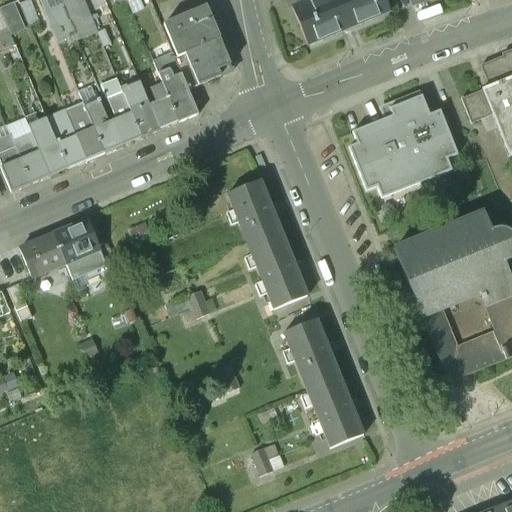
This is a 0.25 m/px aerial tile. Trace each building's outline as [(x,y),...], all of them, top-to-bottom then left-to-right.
[(99,33),(90,0),(46,0),(58,44),(99,33)] [(111,0),(116,9),(127,5),(124,0),(111,0)] [(139,4),(137,0),(124,0),(127,5),(128,8),(139,4)] [(312,0),(291,9),(307,48),(309,48),(308,47),(322,41),(323,42),(324,41),(371,21),(372,21),(373,21),(373,20),(387,14),(387,15),(388,14),(382,0),(312,0)] [(13,4),(0,9),(0,12),(10,36),(24,30),(13,4)] [(205,9),(163,27),(176,59),(184,56),(218,41),(205,9)] [(0,13),(0,47),(1,51),(13,46),(8,34),(0,13)] [(218,41),(184,56),(197,88),(219,78),(217,72),(229,67),(218,41)] [(511,51),(507,54),(508,56),(480,68),(488,88),(480,91),(481,93),(461,101),(470,125),(491,117),(507,158),(511,156),(511,51)] [(196,116),(176,68),(167,72),(171,81),(161,85),(177,124),(196,116)] [(128,79),(117,84),(122,96),(133,91),(128,79)] [(116,82),(105,86),(111,100),(122,96),(117,84),(116,82)] [(161,85),(150,90),(156,104),(148,107),(158,132),(177,124),(161,85)] [(418,94),(388,106),(389,110),(388,111),(391,118),(352,134),(356,146),(348,149),(365,194),(376,189),(381,201),(451,173),(446,161),(457,157),(439,112),(429,117),(419,92),(417,93),(418,94)] [(82,105),(63,112),(85,163),(103,156),(93,131),(82,105)] [(148,107),(130,115),(140,140),(158,132),(148,107)] [(85,163),(63,112),(62,113),(65,119),(49,126),(46,120),(45,120),(66,171),(85,163)] [(130,115),(111,123),(121,148),(140,140),(130,115)] [(45,120),(27,128),(30,135),(48,179),(66,171),(45,120)] [(111,123),(93,131),(103,156),(121,148),(111,123)] [(30,135),(11,143),(19,162),(29,187),(48,179),(30,135)] [(19,162),(0,169),(0,172),(10,195),(29,187),(19,162)] [(306,299),(259,183),(226,197),(273,312),(306,299)] [(511,236),(509,234),(503,231),(497,231),(490,232),(483,215),(457,226),(457,224),(450,227),(451,228),(425,239),(425,237),(418,240),(419,241),(393,252),(445,379),(442,382),(444,386),(511,358),(511,285),(504,265),(510,262),(511,259),(511,236)] [(86,223),(52,237),(65,266),(98,252),(86,223)] [(52,237),(18,251),(31,280),(65,266),(52,237)] [(9,288),(13,309),(27,306),(23,285),(9,288)] [(204,290),(167,304),(171,316),(193,307),(198,319),(213,313),(204,290)] [(0,293),(0,320),(10,317),(0,293)] [(362,436),(315,321),(282,334),(329,450),(362,436)] [(97,354),(92,341),(85,344),(91,357),(97,354)] [(85,344),(79,347),(84,359),(91,357),(85,344)] [(279,443),(241,455),(245,468),(257,464),(261,476),(287,467),(279,443)]
